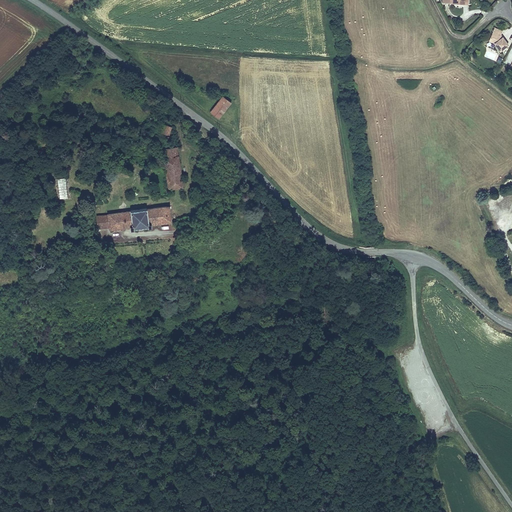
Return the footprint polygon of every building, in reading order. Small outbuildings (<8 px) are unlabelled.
[(508,44),(506,42),(501,34),(502,31),(495,28),(490,38),(496,41),(495,43),(496,46),(500,50),(508,44)] [(497,61),(499,53),(487,48),(484,57),(497,61)] [(230,101),(222,95),(211,111),(218,116),(230,101)] [(166,124),(160,123),(157,133),(162,135),(166,124)] [(162,135),(169,137),(171,133),(172,127),(166,124),(162,135)] [(171,187),(177,187),(182,186),(177,147),(175,147),(175,143),(171,144),(171,141),(163,141),(168,181),(166,182),(168,193),(172,193),(171,187)] [(57,177),(59,199),(67,198),(66,177),(57,177)] [(109,213),(111,226),(111,228),(127,226),(127,230),(130,229),(130,227),(149,224),(149,226),(152,226),(152,223),(172,220),(169,205),(109,213)]
